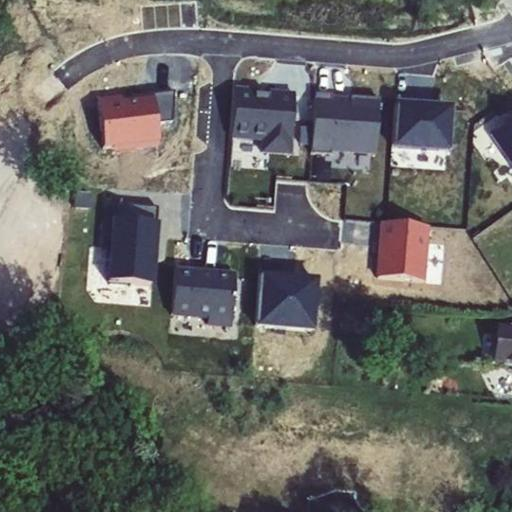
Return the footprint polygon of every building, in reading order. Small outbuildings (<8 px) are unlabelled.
[(95,100),(102,150),(158,144),(156,124),(171,123),(174,92),(95,100)] [(256,93),(236,92),(233,139),(264,141),(264,153),(292,155),(296,96),(276,95),(276,97),(256,96),(256,93)] [(333,96),(316,95),(312,154),(332,156),(333,151),(377,154),(381,99),(352,97),(352,102),(333,101),(333,96)] [(414,103),(396,101),(393,147),(448,151),(450,110),(414,108),(414,103)] [(511,121),(500,131),(511,147),(511,121)] [(159,208),(109,205),(107,249),(112,249),(109,285),(152,288),(155,247),(157,247),(159,208)] [(429,227),(382,224),(381,242),(383,242),(382,256),(381,256),(379,279),(425,282),(429,227)] [(177,269),(174,318),(209,320),(209,327),(234,329),(238,277),(199,274),(199,271),(177,269)] [(261,275),(257,328),(314,333),(318,282),(282,280),(282,277),(261,275)] [(499,362),(511,363),(511,332),(501,337),(499,362)]
